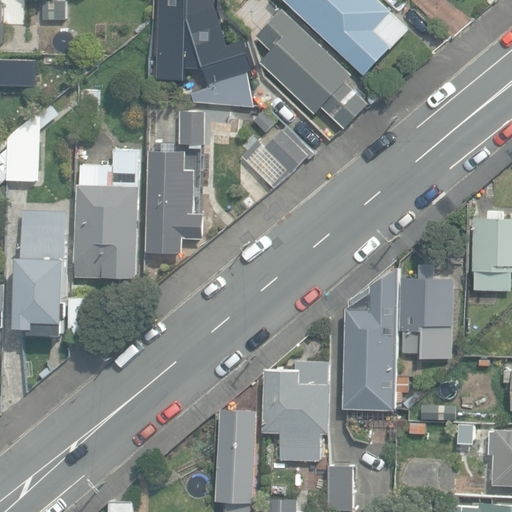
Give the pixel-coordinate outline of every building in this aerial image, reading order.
[(206,20),(199,0),(160,0),(163,10),(169,30),(162,33),(170,59),(187,54),(191,67),(204,63),(210,83),(212,86),(194,91),(196,101),(257,106),(249,71),(256,68),(246,36),(231,41),(230,38),(217,41),(210,18),(206,20)] [(289,0),(354,61),(381,32),(378,29),(394,11),(382,0),(289,0)] [(321,107),(345,129),(372,104),(348,82),(354,75),(283,9),(258,35),(274,50),(263,62),(317,112),(321,107)] [(0,47),(26,48),(27,28),(0,27),(0,47)] [(16,74),(42,75),(43,56),(18,54),(16,74)] [(70,105),(81,105),(81,77),(70,87),(70,105)] [(82,122),(100,122),(101,90),(101,89),(83,89),(82,122)] [(42,179),(43,127),(61,113),(52,102),(44,110),(12,135),(12,179),(42,179)] [(197,131),(231,134),(234,110),(200,107),(197,131)] [(269,131),(278,122),(265,110),(256,119),(269,131)] [(267,147),(294,173),(311,154),(285,128),(267,147)] [(78,274),(140,276),(143,184),(141,184),(142,149),(117,148),(117,164),(106,164),(107,157),(93,156),(93,164),(83,164),(83,183),(81,183),(78,274)] [(205,238),(206,213),(197,213),(198,170),(188,169),(189,150),(152,149),(149,251),(185,252),(185,237),(205,238)] [(475,288),(499,288),(500,270),(511,270),(511,217),(505,217),(505,210),(489,210),(489,216),(476,216),(475,269),(475,270),(476,270),(475,287),(475,288)] [(35,331),(67,333),(68,321),(70,321),(70,316),(72,316),(72,300),(69,300),(72,255),(68,255),(70,215),(25,213),(19,325),(35,326),(35,331)] [(405,351),(431,352),(432,331),(453,331),(453,325),(456,325),(457,278),(438,277),(438,263),(421,263),(421,276),(404,275),(403,331),(405,331),(405,351)] [(354,421),(371,422),(372,408),(397,408),(400,267),(352,300),(352,307),(350,307),(348,407),(354,407),(354,421)] [(76,284),(74,336),(99,336),(100,324),(111,324),(112,301),(100,300),(100,297),(94,297),(94,286),(76,284)] [(283,458),(326,459),(326,432),(327,432),(333,432),(334,382),(331,382),(331,359),(299,358),(299,368),(268,369),(267,430),(284,430),(283,458)] [(479,367),(492,367),(492,358),(479,358),(479,367)] [(413,375),(401,375),(401,390),(413,390),(413,375)] [(228,511),(253,511),(254,500),(256,501),(260,409),(224,407),(219,499),(229,500),(228,511)] [(461,434),(476,435),(476,425),(462,424),(461,434)] [(495,484),(511,485),(511,426),(484,425),(482,453),(496,453),(495,484)] [(332,508),(354,509),(356,466),(333,465),(332,508)] [(268,493),(267,511),(306,511),(306,509),(299,509),(299,494),(268,493)] [(453,511),(467,511),(467,497),(454,497),(453,511)] [(112,511),(138,511),(139,500),(113,500),(112,511)] [(511,511),(511,502),(482,501),(481,511),(511,511)]
